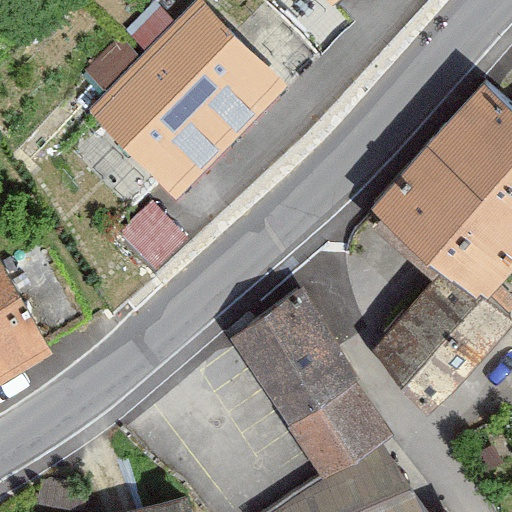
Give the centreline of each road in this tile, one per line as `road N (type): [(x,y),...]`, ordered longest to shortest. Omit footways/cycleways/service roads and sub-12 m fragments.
road 1 (secondary): [(286,228),(76,406),(0,457)]
road 2 (residential): [(466,511),(305,244),(286,228)]
road 3 (secondary): [(502,0),(286,228)]
